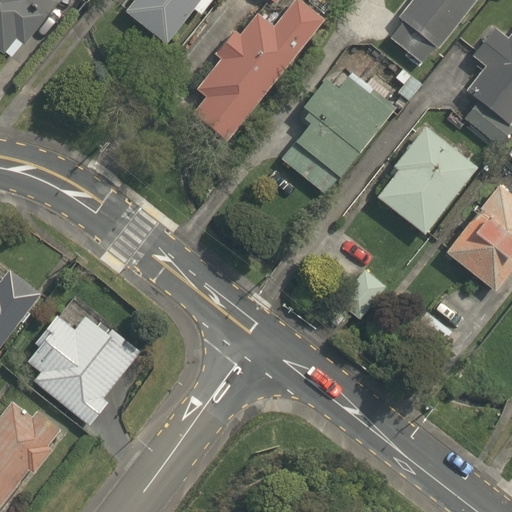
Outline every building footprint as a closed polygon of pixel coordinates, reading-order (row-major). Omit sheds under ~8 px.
[(11,0),(4,9),(0,13),(0,32),(4,36),(44,68),(91,10),(79,0),(11,0)] [(134,0),(124,13),(166,45),(192,10),(200,16),(211,0),(134,0)] [(204,96),(190,113),(226,142),(323,18),(300,0),(290,0),(270,26),(255,14),(239,34),(233,29),(211,57),(216,61),(195,89),(204,96)] [(389,39),(421,64),(434,47),(437,50),(476,0),(411,0),(397,18),(402,22),(389,39)] [(463,119),(499,148),(511,131),(511,125),(508,122),(511,117),(511,32),(506,39),(494,29),(471,56),(484,67),(465,91),(477,102),(463,119)] [(280,161),(326,196),(394,108),(350,74),(337,90),(324,80),(301,109),(306,113),(302,119),(308,124),(280,161)] [(410,77),(398,93),(411,102),(422,86),(410,77)] [(376,198),(423,235),(475,168),(423,128),(393,166),(398,170),(376,198)] [(445,253),(493,290),(511,265),(511,197),(498,186),(445,253)] [(0,341),(38,290),(6,266),(0,274),(0,273),(0,341)] [(337,302),(357,318),(383,287),(363,270),(337,302)] [(140,350),(75,299),(62,316),(55,310),(21,354),(38,368),(32,376),(92,423),(109,402),(103,397),(140,350)] [(26,469),(33,474),(57,441),(50,436),(58,425),(13,394),(0,412),(0,500),(2,502),(26,469)]
